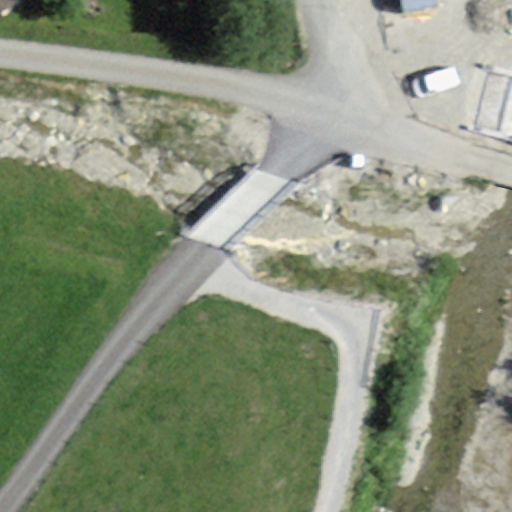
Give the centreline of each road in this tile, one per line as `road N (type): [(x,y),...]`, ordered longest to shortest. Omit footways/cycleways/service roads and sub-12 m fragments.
road 1 (residential): [(349,97),(205,240),(0,511)]
road 2 (residential): [(349,97),(0,56)]
road 3 (residential): [(511,107),(465,95),(349,97)]
